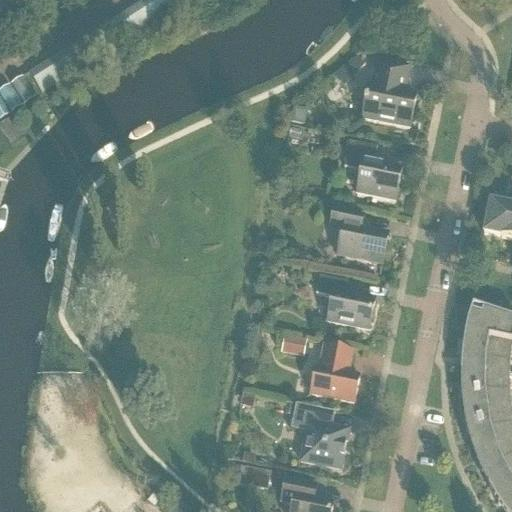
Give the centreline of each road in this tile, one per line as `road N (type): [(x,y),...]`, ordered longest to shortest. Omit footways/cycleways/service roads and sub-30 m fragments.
road 1 (residential): [(394,511),(471,125)]
road 2 (residential): [(0,79),(127,0)]
road 3 (residential): [(471,125),(480,66),(432,0)]
